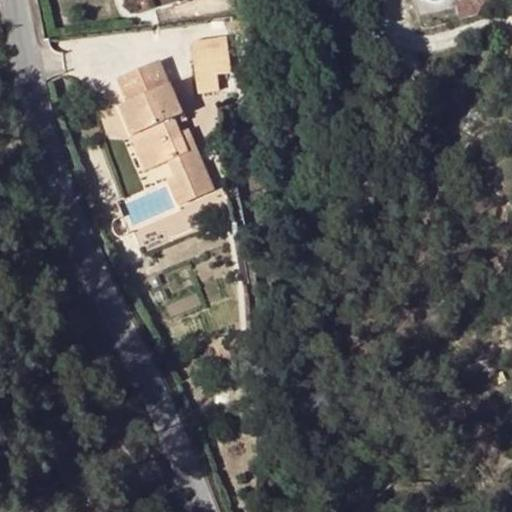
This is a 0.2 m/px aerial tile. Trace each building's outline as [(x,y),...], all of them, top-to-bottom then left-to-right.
[(477,16),(487,0),(465,0),(465,1),(454,3),(458,21),(477,16)] [(231,75),(227,39),(191,44),(198,96),(219,93),(217,77),(231,75)] [(120,108),(133,138),(140,135),(154,170),(170,163),(176,178),(169,182),(181,207),(214,193),(195,149),(188,153),(181,136),(174,120),(182,117),(158,63),(118,81),(128,105),(120,108)] [(181,136),(188,153),(195,149),(188,133),(181,136)] [(154,170),(140,135),(133,138),(147,172),(154,170)] [(133,200),(130,223),(152,225),(155,203),(133,200)]
